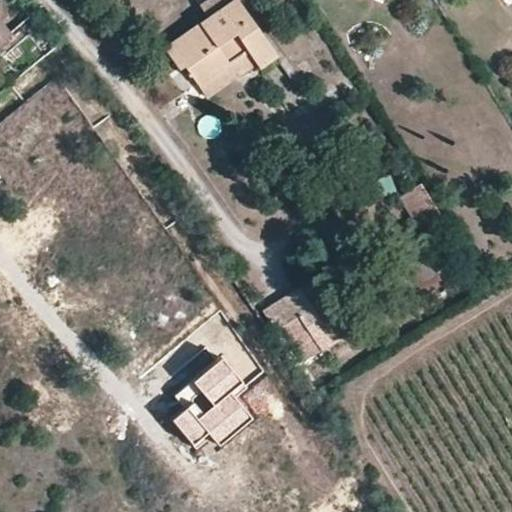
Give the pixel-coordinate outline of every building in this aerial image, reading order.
[(277,54),(237,0),(232,0),(209,17),(167,49),(181,69),(185,66),(199,84),(248,50),(256,62),(260,67),(277,54)] [(206,0),(201,4),(209,17),(232,0),(206,0)] [(13,30),(0,15),(0,47),(2,50),(16,38),(10,32),(13,30)] [(256,62),(248,50),(199,84),(208,97),(256,62)] [(399,196),(392,180),(371,189),(378,205),(399,196)] [(440,211),(424,186),(402,200),(418,225),(440,211)] [(410,252),(399,260),(424,297),(442,285),(436,274),(428,279),(410,252)] [(320,302),(309,284),(269,310),(279,326),(283,324),(314,305),(320,302)] [(314,305),(283,324),(306,359),(361,323),(339,288),(320,302),(324,308),(318,312),(314,305)] [(320,302),(314,305),(318,312),(324,308),(320,302)] [(36,349),(16,326),(0,338),(0,351),(9,362),(0,370),(0,410),(9,421),(50,386),(26,358),(36,349)] [(243,385),(223,362),(182,391),(187,406),(170,420),(197,452),(256,417),(235,392),(243,385)] [(164,511),(92,449),(23,511),(164,511)]
